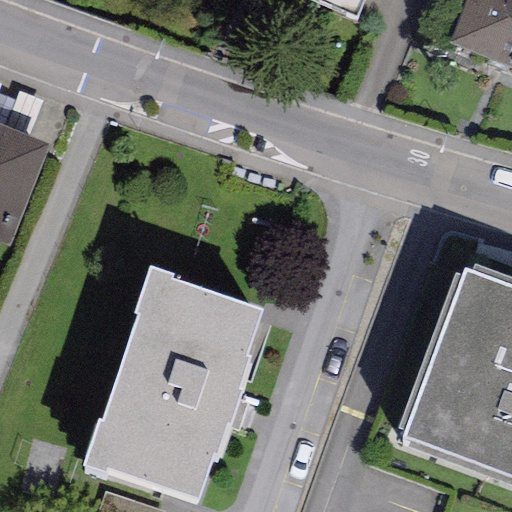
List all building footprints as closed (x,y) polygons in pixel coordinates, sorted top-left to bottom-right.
[(371,0),(290,0),(323,14),(328,0),(362,0),(370,3),(371,0)] [(511,0),(469,0),(449,53),(511,77),(511,0)] [(49,156),(0,136),(0,254),(8,257),(49,156)] [(511,300),(466,283),(402,454),(511,495),(511,300)] [(150,286),(85,479),(183,511),(200,511),(263,323),(150,286)]
